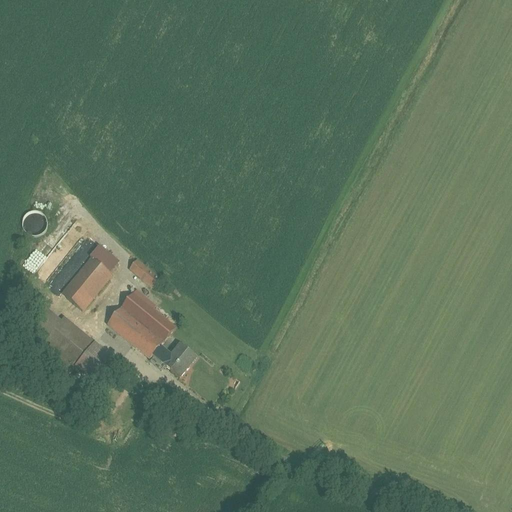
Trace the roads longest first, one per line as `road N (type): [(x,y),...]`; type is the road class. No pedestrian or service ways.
road 1 (unclassified): [(436,511),(223,421),(87,326)]
road 2 (track): [(140,364),(114,414),(95,428),(83,430),(0,392)]
